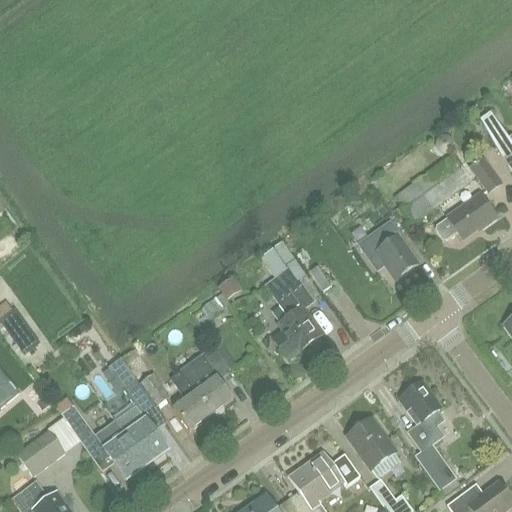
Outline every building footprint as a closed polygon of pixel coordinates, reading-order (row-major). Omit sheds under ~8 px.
[(511,138),(509,139),(491,114),(481,121),(480,122),(501,158),(511,149),(511,138)] [(395,200),(413,225),(472,182),(454,157),(395,200)] [(488,196),(503,186),(484,160),(469,170),(488,196)] [(436,233),(442,241),(446,242),(457,234),(462,242),(496,219),(480,197),(447,221),(448,221),(437,229),(436,233)] [(323,256),(313,243),(304,230),(284,243),(303,270),(313,284),(332,270),(323,256)] [(340,235),(327,244),(333,253),(346,244),(340,235)] [(397,282),(418,267),(410,255),(411,254),(400,238),(376,255),(385,268),(387,267),(397,282)] [(265,288),(275,302),(289,321),(281,327),(286,333),(273,343),(287,362),(299,354),(309,347),(313,349),(320,344),(319,340),(321,338),(302,312),(314,303),(300,284),(298,285),(297,285),(306,278),(283,244),(260,260),(275,281),(265,288)] [(242,293),(233,280),(219,290),(228,302),(242,293)] [(511,321),(503,328),(511,340),(511,321)] [(214,349),(192,366),(180,374),(181,374),(212,418),(234,402),(218,380),(230,372),(214,349)] [(174,412),(190,434),(204,424),(206,426),(212,421),(211,419),(212,418),(181,374),(170,381),(186,403),(174,412)] [(170,400),(154,376),(139,386),(154,406),(156,410),(170,400)] [(137,383),(124,393),(136,410),(117,424),(147,467),(167,453),(140,416),(154,406),(139,386),(137,383)] [(415,459),(433,484),(440,493),(439,494),(443,499),(460,487),(456,482),(457,482),(432,447),(444,439),(430,420),(442,411),(423,385),(399,403),(417,428),(407,435),(421,455),(415,459)] [(371,474),(396,455),(372,422),(347,440),(371,474)] [(85,423),(72,432),(87,454),(99,445),(126,483),(147,467),(117,424),(96,439),(85,423)] [(33,479),(65,455),(50,434),(17,458),(33,479)] [(324,511),(318,504),(343,486),(347,492),(362,481),(345,457),(331,468),(323,457),(288,481),(309,510),(305,511),(324,511)] [(385,511),(411,511),(402,498),(395,502),(381,483),(370,491),(385,511)] [(67,511),(55,496),(49,501),(37,484),(12,502),(19,511),(67,511)] [(508,511),(511,509),(511,504),(498,486),(477,502),(470,491),(446,509),(447,511),(508,511)] [(276,511),(266,497),(245,511),(276,511)]
